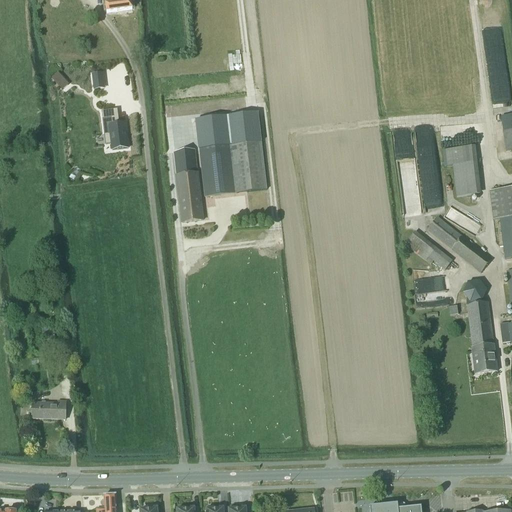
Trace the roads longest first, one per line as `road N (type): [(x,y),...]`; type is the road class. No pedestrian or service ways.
road 1 (track): [(204,478),(166,119),(252,109),(240,0)]
road 2 (track): [(184,478),(139,85),(99,0)]
road 3 (track): [(474,0),(494,169),(484,202),(497,260),(494,312),(511,466)]
road 4 (secondary): [(163,478),(511,471)]
road 5 (track): [(330,475),(300,133)]
road 6 (secondary): [(0,475),(163,478)]
